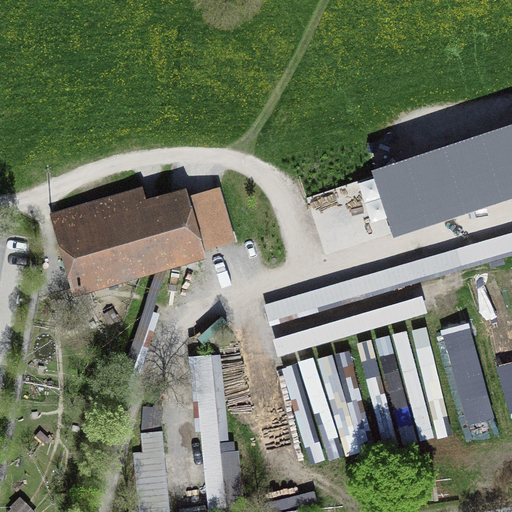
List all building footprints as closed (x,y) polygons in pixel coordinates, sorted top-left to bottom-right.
[(375,234),(381,237),(478,205),(511,193),(511,130),(362,180),(365,189),(360,183),(352,181),(345,182),(339,188),(337,195),(338,202),(342,207),(349,210),(356,210),(356,213),(351,217),(347,224),(347,230),(350,237),(356,241),(363,242),(370,240),(375,234)] [(139,194),(57,217),(75,279),(76,285),(78,289),(144,270),(198,255),(197,251),(204,248),(190,200),(183,202),(181,197),(143,208),(139,194)] [(511,232),(265,305),(270,322),(511,251),(511,232)] [(287,246),(280,248),(284,262),(290,260),(287,246)] [(473,277),(510,413),(511,412),(511,310),(501,269),(473,277)] [(470,319),(440,326),(465,425),(495,417),(470,319)] [(80,345),(66,346),(68,365),(81,364),(80,345)] [(237,444),(219,446),(214,352),(197,353),(206,505),(226,504),(226,492),(240,491),(237,444)] [(165,429),(136,430),(140,511),(154,511),(169,511),(165,429)] [(26,511),(31,508),(20,496),(10,506),(15,511),(26,511)]
